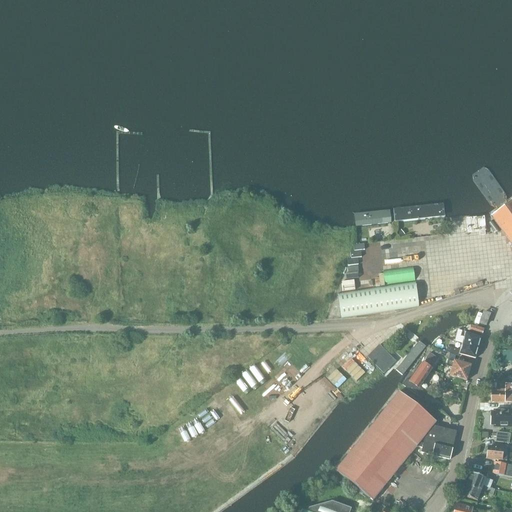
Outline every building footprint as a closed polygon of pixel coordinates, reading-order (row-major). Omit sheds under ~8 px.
[(511,202),(491,217),(511,245),(511,202)] [(443,205),(393,210),(394,223),(445,218),(443,205)] [(389,210),(353,215),(355,228),(390,224),(389,210)] [(466,218),(467,233),(486,231),(484,217),(466,218)] [(356,278),(361,278),(361,249),(366,249),(366,243),(355,243),(355,251),(348,251),(349,280),(344,280),(344,290),(357,290),(356,278)] [(386,284),(416,278),(414,266),(384,272),(386,284)] [(337,293),(341,319),(419,307),(415,282),(337,293)] [(480,323),(486,325),(490,314),(484,312),(480,323)] [(482,335),(484,330),(477,328),(471,326),(470,331),(476,332),(482,335)] [(464,337),(462,344),(478,348),(481,338),(463,332),(461,337),(464,337)] [(402,376),(426,348),(418,342),(394,369),(402,376)] [(448,347),(447,353),(459,357),(459,355),(475,359),(478,348),(462,344),(461,351),(448,347)] [(396,362),(384,350),(379,345),(367,357),(384,374),(396,362)] [(355,357),(366,369),(371,365),(360,353),(355,357)] [(429,353),(422,364),(431,370),(439,359),(429,353)] [(450,377),(467,381),(467,380),(469,379),(469,376),(469,374),(471,366),(454,361),(454,363),(448,361),(447,366),(452,368),(450,377)] [(431,370),(422,364),(410,382),(419,388),(431,370)] [(510,403),(510,384),(504,384),(504,388),(503,388),(503,391),(491,391),(491,404),(510,403)] [(373,502),(417,447),(419,444),(436,423),(399,393),(336,472),(373,502)] [(511,411),(494,411),(494,413),(491,413),(491,426),(494,426),(494,428),(511,427),(511,411)] [(421,453),(450,460),(456,432),(435,427),(424,439),(423,445),(419,444),(417,447),(422,448),(421,453)] [(495,442),(509,444),(510,434),(497,432),(495,442)] [(503,449),(488,447),(488,449),(486,450),(486,453),(487,454),(486,459),(506,461),(507,456),(503,456),(503,449)] [(471,473),(466,486),(481,492),(485,493),(492,476),(479,471),(477,475),(471,473)] [(463,496),(477,501),(481,492),(466,486),(463,496)] [(350,511),(352,509),(333,502),(309,508),(308,511),(303,510),(301,511),(350,511)]
